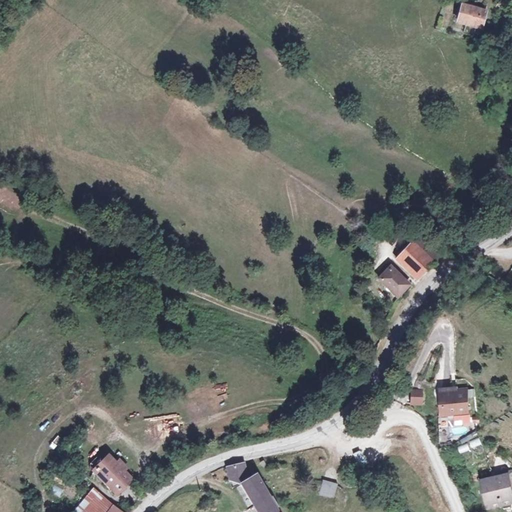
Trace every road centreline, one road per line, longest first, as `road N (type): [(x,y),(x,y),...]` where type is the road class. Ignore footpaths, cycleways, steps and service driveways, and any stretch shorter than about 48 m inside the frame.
road 1 (tertiary): [(511,224),(436,284),(370,390),(338,420),(206,465),(143,511)]
road 2 (track): [(309,434),(377,429),(434,337),(447,337),(447,384)]
road 3 (track): [(462,511),(422,422),(405,410),(386,418)]
